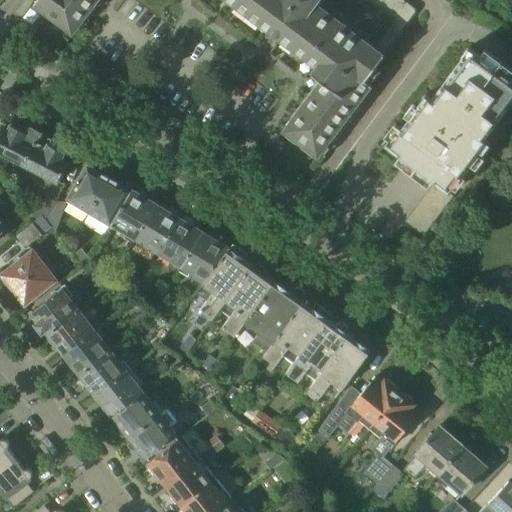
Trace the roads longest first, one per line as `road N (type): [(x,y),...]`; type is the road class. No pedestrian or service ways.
road 1 (residential): [(511,392),(289,218),(0,54)]
road 2 (residential): [(127,511),(0,347)]
